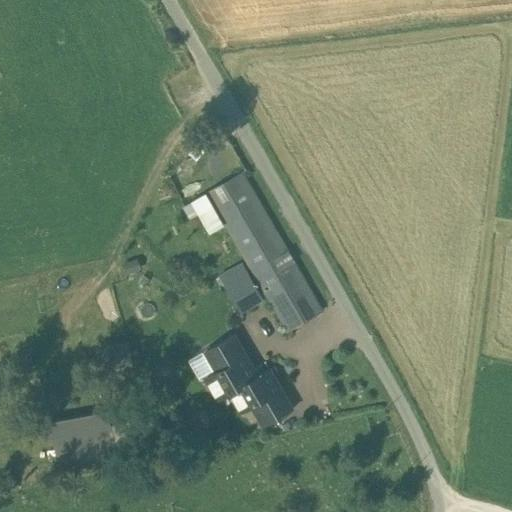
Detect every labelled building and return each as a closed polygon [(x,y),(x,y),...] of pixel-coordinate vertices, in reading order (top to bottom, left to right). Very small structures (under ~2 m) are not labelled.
[(324,310),(242,173),(204,196),(286,332),(324,310)] [(241,263),(217,277),(238,312),(262,299),(241,263)] [(239,331),(195,358),(218,396),(228,390),(263,371),(239,331)] [(264,424),(296,407),(273,366),(263,371),(228,390),(240,412),(253,405),(264,424)] [(49,418),(57,464),(117,454),(109,408),(49,418)]
